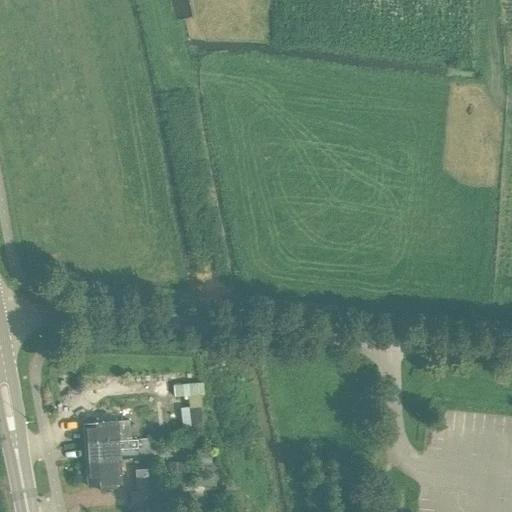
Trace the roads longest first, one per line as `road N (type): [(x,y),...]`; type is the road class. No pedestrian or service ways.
road 1 (unclassified): [(386,344),(54,313),(0,315)]
road 2 (secondary): [(25,511),(0,372)]
